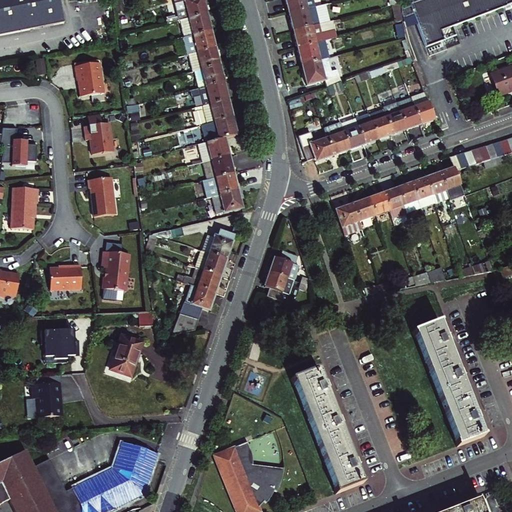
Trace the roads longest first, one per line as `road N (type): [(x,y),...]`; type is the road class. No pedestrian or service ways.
road 1 (residential): [(277,180),(167,511)]
road 2 (residential): [(511,119),(312,191),(277,180)]
road 3 (residential): [(0,96),(37,92),(55,106),(65,232)]
road 4 (residential): [(246,0),(276,123),(277,180)]
road 5 (residential): [(336,329),(402,496)]
road 6 (residential): [(462,297),(511,424)]
